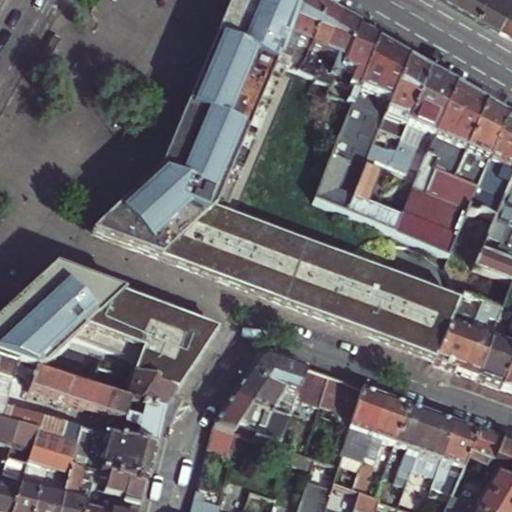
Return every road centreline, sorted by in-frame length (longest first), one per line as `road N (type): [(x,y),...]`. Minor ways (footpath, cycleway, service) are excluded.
road 1 (residential): [(157,511),(187,421),(248,324),(511,419)]
road 2 (secondary): [(387,0),(511,71)]
